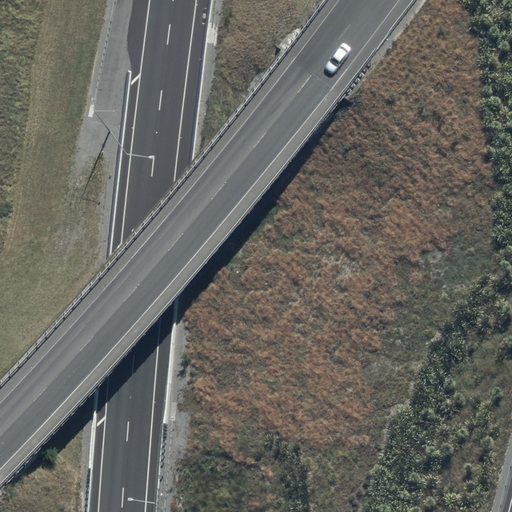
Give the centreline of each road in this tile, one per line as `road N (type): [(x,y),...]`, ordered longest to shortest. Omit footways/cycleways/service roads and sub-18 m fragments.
road 1 (motorway): [(367,0),(146,281),(0,435)]
road 2 (motorway): [(120,511),(172,0)]
